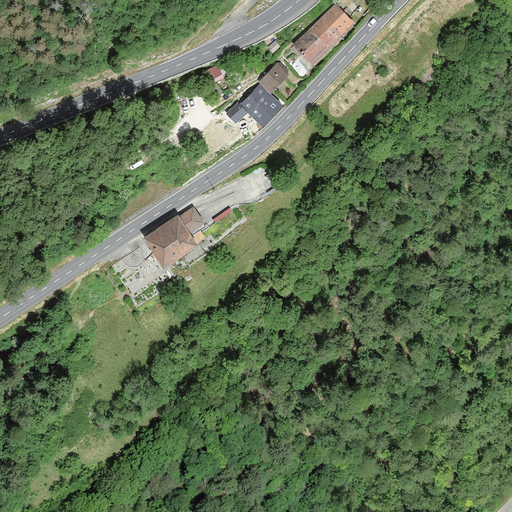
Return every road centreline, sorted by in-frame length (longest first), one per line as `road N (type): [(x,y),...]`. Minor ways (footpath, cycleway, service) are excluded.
road 1 (secondary): [(0,315),(260,143),(398,0)]
road 2 (secondary): [(299,0),(236,39),(0,136)]
